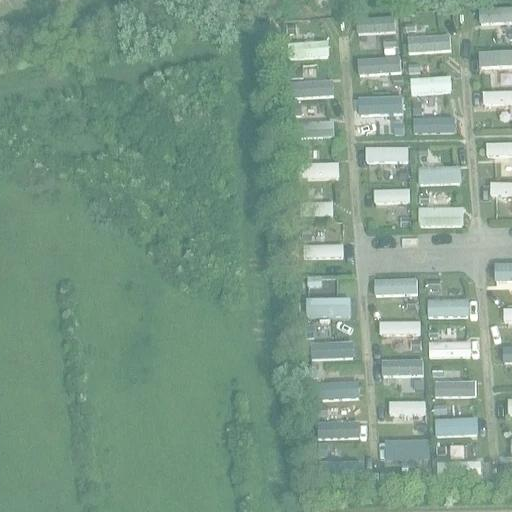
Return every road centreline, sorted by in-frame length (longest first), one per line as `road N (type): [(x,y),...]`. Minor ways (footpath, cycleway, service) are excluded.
road 1 (track): [(493,460),(461,23)]
road 2 (track): [(378,459),(342,45)]
